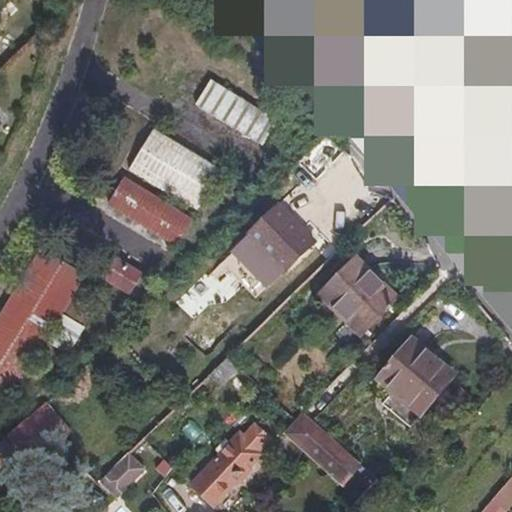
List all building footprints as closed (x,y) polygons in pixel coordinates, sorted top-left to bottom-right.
[(511,170),(511,113),(407,0),(383,0),(331,47),(474,203),(511,170)] [(511,12),(511,0),(475,0),(498,26),(511,12)] [(278,116),(208,79),(196,104),(263,147),(278,116)] [(157,131),(130,173),(196,215),(223,172),(157,131)] [(191,223),(125,183),(110,206),(176,248),(191,223)] [(275,210),(246,237),(282,275),(311,247),(275,210)] [(0,326),(0,397),(6,401),(43,342),(60,313),(83,277),(45,255),(0,326)] [(128,294),(140,275),(114,260),(103,278),(128,294)] [(374,322),(336,281),(299,316),(337,357),(374,322)] [(60,313),(43,342),(70,358),(86,330),(60,313)] [(420,417),(453,380),(411,343),(378,379),(393,392),(420,417)] [(420,417),(393,392),(383,403),(410,427),(420,417)] [(64,438),(38,410),(30,417),(57,445),(64,438)] [(313,422),(302,412),(292,421),(281,432),(338,483),(357,462),(313,422)] [(57,445),(30,417),(10,436),(36,464),(57,445)] [(236,483),(238,485),(253,469),(251,467),(262,455),(240,434),(199,477),(221,498),(236,483)] [(98,483),(117,501),(144,472),(128,455),(98,483)]
